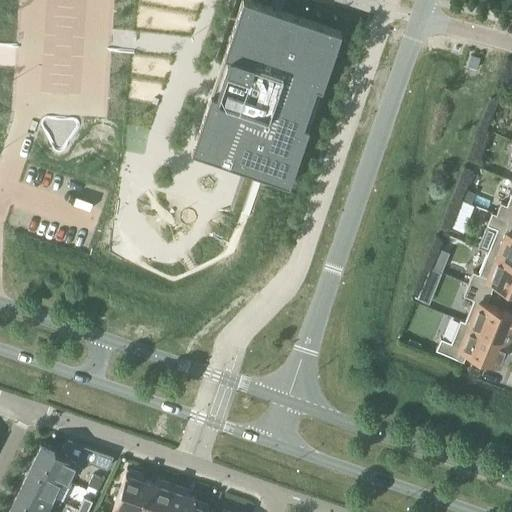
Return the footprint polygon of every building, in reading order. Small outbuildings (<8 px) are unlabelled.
[(209,96),(190,151),(220,161),(243,169),(252,172),(260,175),(285,184),(288,185),(293,171),(340,32),(278,11),(246,0),(241,0),(241,1),(226,44),(218,69),(222,71),(220,75),(213,95),(209,94),(209,96)] [(500,202),(495,214),(511,220),(511,188),(505,204),(500,202)] [(473,193),(465,190),(461,199),(469,203),(473,193)] [(137,273),(160,281),(185,209),(149,197),(144,213),(155,217),(150,232),(137,273)] [(496,229),(487,251),(511,260),(511,220),(495,214),(491,212),(486,224),(496,229)] [(472,271),(467,283),(490,292),(495,281),(511,287),(511,260),(487,251),(478,273),(472,271)] [(459,319),(459,320),(507,339),(511,325),(511,314),(485,304),(490,292),(467,283),(462,295),(472,299),(464,321),(459,319)] [(507,339),(459,320),(450,342),(440,338),(435,350),(441,353),(462,361),(465,353),(467,350),(475,353),(497,362),(501,353),(507,339)] [(66,439),(59,452),(76,460),(77,459),(106,468),(112,455),(66,439)] [(40,442),(30,462),(67,480),(76,460),(59,452),(40,442)] [(30,462),(21,482),(51,496),(60,478),(66,481),(67,480),(30,462)] [(110,511),(136,511),(148,481),(140,478),(142,474),(126,468),(110,511)] [(136,511),(162,511),(172,484),(156,479),(155,483),(148,481),(136,511)] [(21,482),(11,501),(33,511),(43,511),(51,496),(21,482)] [(187,511),(193,496),(186,494),(187,489),(172,484),(162,511),(187,511)] [(187,511),(212,511),(213,511),(206,509),(207,505),(193,500),(194,497),(193,496),(187,511)] [(83,497),(77,509),(83,511),(86,511),(91,501),(83,497)] [(33,511),(11,501),(6,511),(33,511)]
